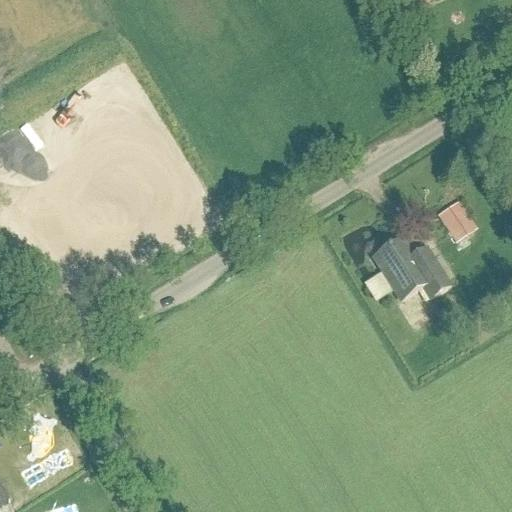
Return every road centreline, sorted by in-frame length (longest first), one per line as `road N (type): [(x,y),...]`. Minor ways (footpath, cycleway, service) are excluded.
road 1 (tertiary): [(61,363),(511,84)]
road 2 (unclassified): [(153,511),(61,363)]
road 3 (track): [(70,358),(0,243)]
